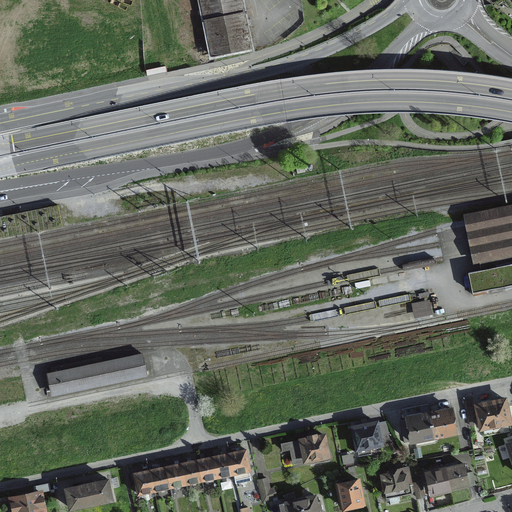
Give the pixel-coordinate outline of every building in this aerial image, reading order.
[(161,0),(170,44),(290,20),(285,0),(161,0)] [(166,66),(146,71),(147,76),(167,71),(166,66)] [(0,238),(61,227),(57,206),(0,217),(0,238)] [(511,207),(464,217),(466,224),(469,239),(472,253),(473,261),(481,260),(484,270),(468,273),(472,293),(511,285),(511,207)] [(146,372),(142,355),(46,376),(49,392),(146,372)] [(481,429),(509,423),(505,403),(498,404),(498,401),(476,406),(481,429)] [(439,413),(429,415),(421,416),(421,414),(417,414),(406,417),(407,419),(399,421),(403,443),(433,438),(456,433),(452,410),(446,411),(445,409),(442,409),(439,410),(439,413)] [(353,428),(358,456),(371,453),(369,446),(380,444),(376,423),(353,428)] [(316,437),(316,435),(307,437),(308,439),(289,443),(293,463),(328,456),(323,436),(316,437)] [(392,454),(400,450),(393,439),(386,443),(392,454)] [(133,474),(137,494),(233,474),(235,484),(251,481),(248,471),(249,471),(245,450),(237,452),(223,455),(202,459),(189,462),(176,465),(155,469),(144,471),(133,474)] [(343,465),(353,462),(351,455),(341,457),(343,465)] [(463,464),(454,467),(438,471),(427,473),(431,494),(475,485),(472,472),(466,473),(463,464)] [(399,503),(398,496),(411,493),(410,485),(408,485),(406,478),(409,477),(407,468),(380,474),(383,491),(385,490),(387,499),(389,498),(390,504),(399,503)] [(262,502),(276,497),(273,488),(268,490),(266,479),(257,481),(262,502)] [(107,480),(65,489),(69,509),(80,506),(100,502),(111,500),(107,480)] [(337,485),(342,508),(362,504),(358,481),(337,485)] [(416,498),(424,497),(421,482),(413,483),(416,498)] [(13,511),(43,511),(40,493),(11,499),(13,511)] [(317,511),(316,504),(314,497),(294,501),(293,494),(284,496),(286,503),(280,505),(282,511),(317,511)]
